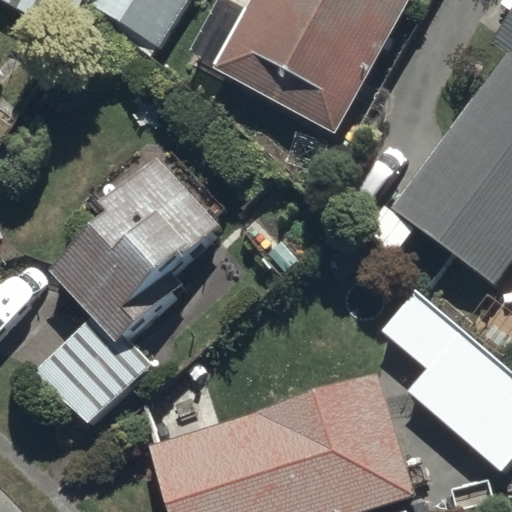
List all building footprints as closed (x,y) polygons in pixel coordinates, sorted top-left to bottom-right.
[(0,0),(0,2),(70,40),(91,0),(0,0)] [(167,50),(196,0),(110,0),(103,13),(167,50)] [(419,0),(275,0),(229,86),(340,146),(419,0)] [(511,286),(511,42),(507,48),(511,51),(511,77),(404,220),(505,296),(511,286)] [(229,227),(161,152),(103,204),(129,233),(70,286),(107,327),(49,379),(96,430),(154,379),(161,372),(140,349),(175,317),(164,305),(218,256),(209,246),(229,227)] [(511,377),(425,306),(394,344),(439,381),(423,400),(511,472),(511,377)] [(383,395),(164,462),(178,511),(393,511),(417,505),(383,395)]
